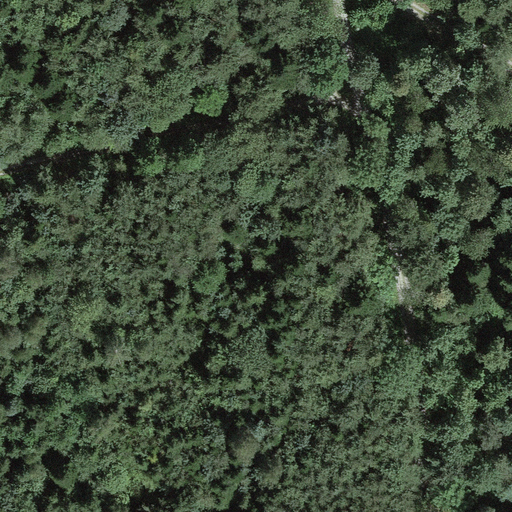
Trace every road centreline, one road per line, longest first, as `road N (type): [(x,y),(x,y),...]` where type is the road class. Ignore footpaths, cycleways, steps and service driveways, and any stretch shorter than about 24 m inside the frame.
road 1 (track): [(341,0),(418,376),(415,511)]
road 2 (track): [(358,81),(229,120),(0,165)]
road 3 (track): [(405,0),(511,58)]
